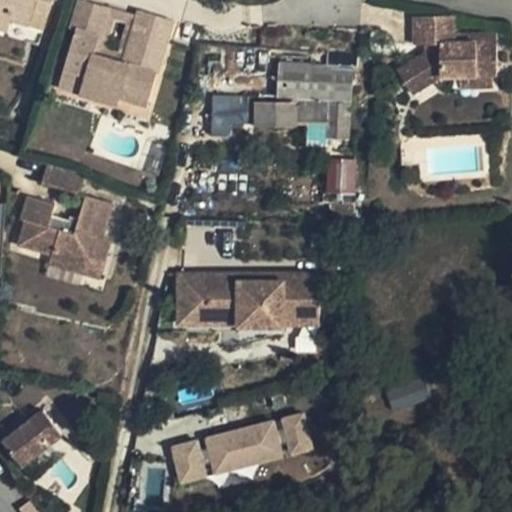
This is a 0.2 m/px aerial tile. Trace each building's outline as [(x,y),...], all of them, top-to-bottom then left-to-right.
[(0,0),(0,26),(6,28),(9,18),(41,28),(49,0),(0,0)] [(106,8),(81,0),(76,0),(68,29),(72,30),(61,71),(81,77),(76,93),(115,105),(118,97),(143,105),(168,20),(134,10),(132,15),(120,61),(93,53),(106,8)] [(106,8),(93,53),(120,61),(132,15),(106,8)] [(457,15),(416,16),(416,45),(426,44),(426,53),(398,71),(413,96),(443,77),(451,77),(495,75),(500,75),(498,34),(457,35),(457,15)] [(280,57),(279,64),(352,68),(352,62),(280,57)] [(352,68),(279,64),(278,98),(281,99),(281,104),(259,103),(259,106),(224,104),(224,121),(261,122),(261,126),(295,128),(295,125),(308,126),(308,135),(312,136),(311,141),(322,141),(322,147),(332,147),(334,138),(346,139),(347,102),(350,102),(352,68)] [(56,87),(76,93),(81,77),(61,71),(56,87)] [(495,75),(451,77),(451,89),(495,88),(495,75)] [(335,173),(336,155),(328,155),(328,173),(335,173)] [(84,173),(49,162),(42,185),(77,195),(84,173)] [(55,206),(29,198),(22,221),(27,222),(20,246),(52,256),(49,265),(84,275),(89,259),(104,264),(110,242),(102,240),(112,205),(86,198),(78,225),(52,218),(55,206)] [(210,272),(179,272),(179,297),(209,297),(209,323),(238,323),(238,315),(319,316),(320,274),(304,274),(304,281),(261,280),(261,273),(239,273),(239,280),(210,280),(210,272)] [(178,322),(209,323),(209,297),(179,297),(178,322)] [(238,315),(238,323),(319,324),(319,316),(238,315)] [(313,408),(171,444),(181,486),(323,450),(313,408)] [(0,437),(0,459),(11,474),(22,466),(62,436),(44,412),(4,442),(0,437)] [(20,511),(37,511),(29,500),(18,508),(20,511)]
